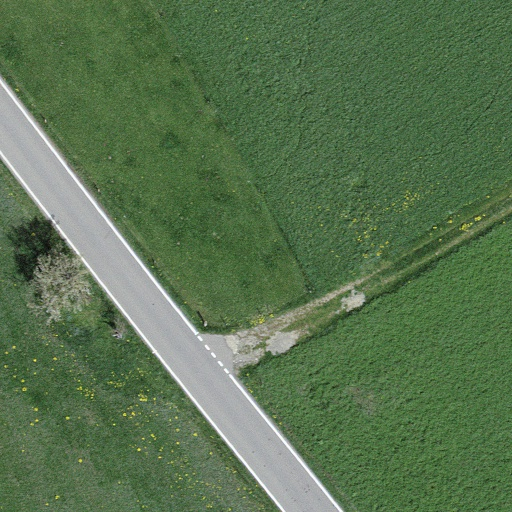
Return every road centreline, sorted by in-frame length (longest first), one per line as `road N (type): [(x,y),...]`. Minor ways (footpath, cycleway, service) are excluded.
road 1 (tertiary): [(0,112),(312,511)]
road 2 (track): [(195,365),(348,296),(511,198)]
